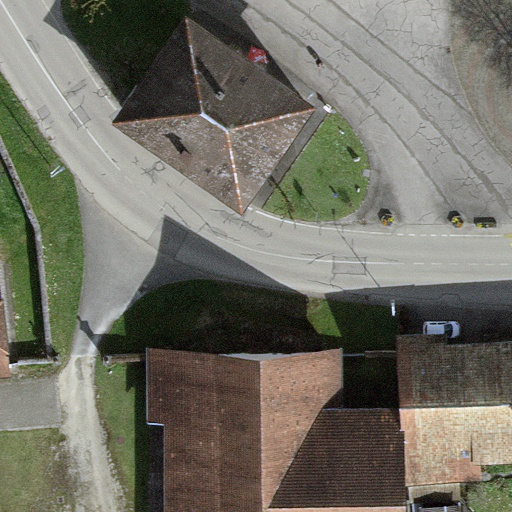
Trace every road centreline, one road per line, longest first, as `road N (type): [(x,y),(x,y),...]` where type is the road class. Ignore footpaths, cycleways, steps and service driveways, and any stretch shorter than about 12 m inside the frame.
road 1 (residential): [(431,272),(277,261),(142,199),(71,120),(0,4)]
road 2 (residential): [(431,272),(410,168),(350,63),(259,0)]
